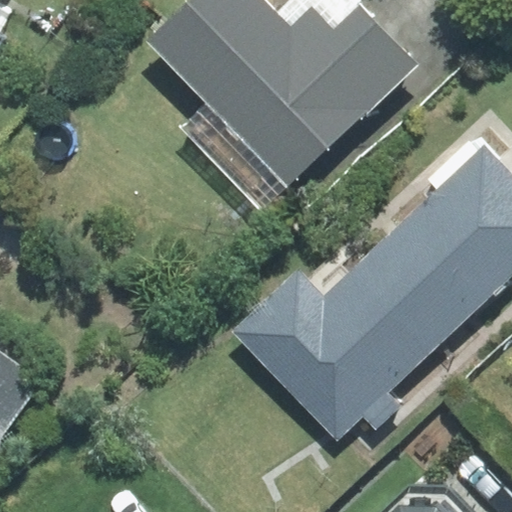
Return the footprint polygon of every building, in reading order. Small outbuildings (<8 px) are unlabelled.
[(0,0),(0,14),(1,15),(9,0),(0,0)] [(371,6),(365,0),(298,0),(290,8),(282,0),(204,0),(162,38),(300,189),(436,64),(378,0),(371,6)] [(0,49),(10,31),(0,25),(0,49)] [(374,416),(386,428),(412,403),(400,390),(511,280),(511,167),(485,140),(333,289),(309,265),(241,331),(349,440),(374,416)] [(0,457),(54,379),(0,341),(0,457)] [(457,511),(450,504),(411,502),(400,511),(457,511)]
